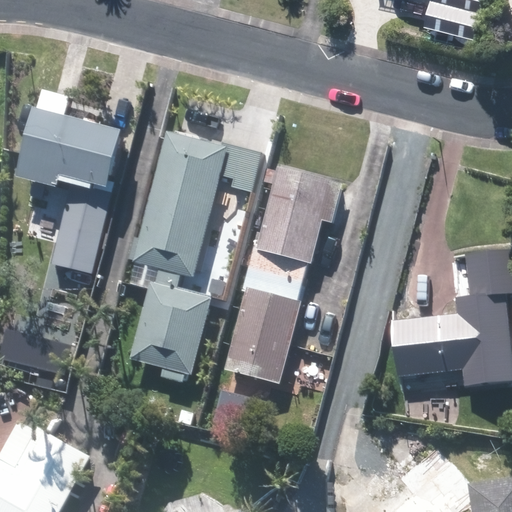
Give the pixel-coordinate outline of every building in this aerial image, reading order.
[(17,144),(9,177),(68,191),(69,184),(77,187),(57,267),(97,277),(132,135),(76,122),(81,102),(58,96),(53,114),(45,111),(36,148),(17,144)] [(168,370),(166,378),(189,385),(191,375),(198,378),(217,301),(183,293),(187,278),(200,281),(227,178),(239,181),(237,190),(256,195),(266,155),(227,144),(226,148),(173,134),(162,176),(155,175),(151,190),(158,191),(139,266),(144,267),(139,287),(154,291),(136,362),(168,370)] [(261,250),(255,270),(308,284),(313,264),(318,265),(329,224),(337,225),(348,187),(285,170),(264,251),(261,250)] [(457,317),(392,323),(398,377),(462,371),(464,387),(511,382),(511,349),(507,296),(511,295),(511,253),(466,257),(470,300),(455,301),(457,317)] [(6,261),(0,289),(0,294),(23,299),(29,265),(6,261)] [(252,293),(232,373),(286,387),(307,305),(303,303),(308,284),(255,270),(250,293),(252,293)] [(239,418),(215,412),(212,428),(235,434),(239,418)] [(0,511),(69,511),(98,461),(45,431),(23,470),(0,457),(0,511)] [(441,443),(382,493),(394,508),(389,511),(469,511),(487,497),(441,443)]
